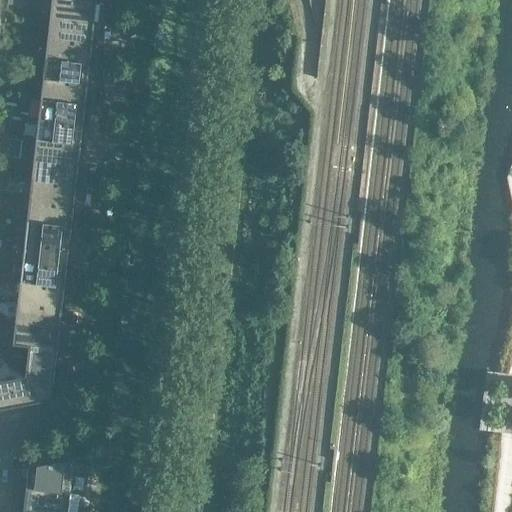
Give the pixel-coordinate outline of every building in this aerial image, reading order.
[(96,11),(96,4),(96,2),(77,0),(52,0),(50,18),(94,23),(95,11),(96,11)] [(93,32),(94,25),(94,23),(50,18),(48,38),(92,43),(93,32)] [(91,52),(92,45),(91,45),(92,43),(48,38),(46,58),(89,63),(90,52),(91,52)] [(89,72),(89,66),(89,63),(46,58),(43,79),(87,84),(88,72),(89,72)] [(86,93),(87,86),(87,84),(43,79),(41,99),(85,104),(86,93)] [(84,113),(85,106),(84,106),(85,104),(41,99),(39,119),(82,124),(84,113)] [(82,133),(82,126),(82,124),(39,119),(36,139),(80,144),(81,133),(82,133)] [(79,154),(80,147),(80,144),(36,139),(34,160),(78,165),(79,154)] [(77,174),(78,168),(77,167),(78,165),(34,160),(32,180),(75,185),(76,174),(77,174)] [(75,195),(75,188),(75,185),(32,180),(29,201),(73,206),(74,194),(75,195)] [(72,215),(73,208),(73,206),(29,201),(27,221),(71,226),(72,215)] [(70,235),(71,228),(70,228),(71,226),(27,221),(25,241),(68,246),(70,235)] [(68,255),(68,249),(68,246),(25,241),(22,262),(66,267),(67,255),(68,255)] [(65,276),(66,269),(66,267),(22,262),(20,282),(64,287),(65,276)] [(63,296),(64,290),(63,290),(64,287),(20,282),(18,302),(61,307),(63,296)] [(61,317),(61,310),(61,307),(18,302),(15,323),(59,328),(60,317),(61,317)] [(58,337),(59,330),(59,328),(15,323),(13,344),(29,346),(29,345),(57,348),(58,337)] [(51,400),(56,357),(57,350),(56,350),(57,348),(29,345),(29,346),(25,376),(51,400)] [(25,376),(0,381),(0,409),(8,408),(15,407),(51,400),(25,376)] [(69,493),(74,457),(29,465),(28,467),(27,479),(26,488),(69,493)] [(27,479),(28,467),(21,466),(19,478),(27,479)] [(25,500),(26,489),(18,488),(17,499),(25,500)] [(44,511),(67,511),(69,493),(26,488),(26,489),(25,500),(24,510),(44,511)]
